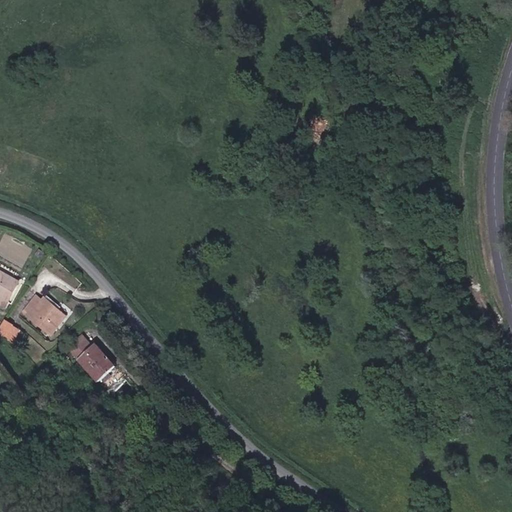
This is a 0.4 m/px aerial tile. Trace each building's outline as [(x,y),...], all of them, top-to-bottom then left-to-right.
[(10,301),(22,280),(1,268),(0,269),(0,305),(8,311),(13,303),(10,301)] [(67,315),(59,309),(56,314),(41,303),(35,298),(24,313),(53,334),(67,315)] [(56,314),(59,309),(44,298),(41,303),(56,314)] [(0,332),(15,342),(24,329),(7,319),(0,330),(0,332)] [(97,383),(119,364),(101,343),(96,347),(86,336),(72,349),(81,360),(79,362),(97,383)]
